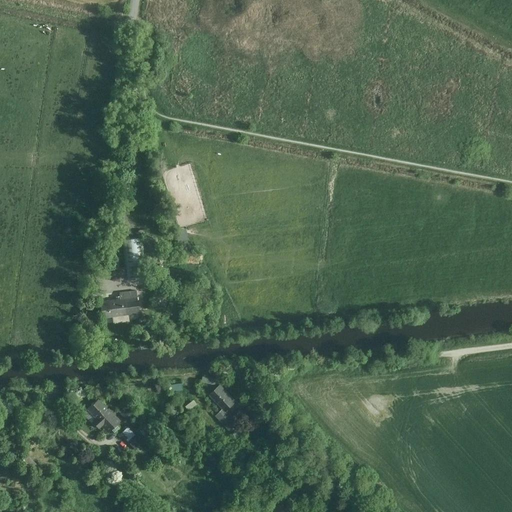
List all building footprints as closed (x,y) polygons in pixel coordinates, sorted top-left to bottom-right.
[(175,231),(178,242),(189,240),(186,229),(175,231)] [(146,280),(141,238),(123,240),(128,281),(146,280)] [(105,300),(107,323),(141,319),(138,296),(105,300)] [(171,383),(171,391),(182,390),(182,382),(171,383)] [(223,409),(226,412),(228,410),(236,402),(221,385),(210,395),(223,409)] [(83,415),(105,437),(120,423),(98,401),(83,415)] [(127,407),(119,413),(125,421),(133,415),(127,407)] [(228,410),(226,412),(223,409),(215,416),(229,431),(239,422),(228,410)] [(135,435),(127,427),(120,434),(127,443),(132,438),(135,435)] [(132,438),(127,443),(134,451),(140,446),(132,438)] [(287,511),(278,499),(265,509),(266,510),(264,511),(287,511)]
